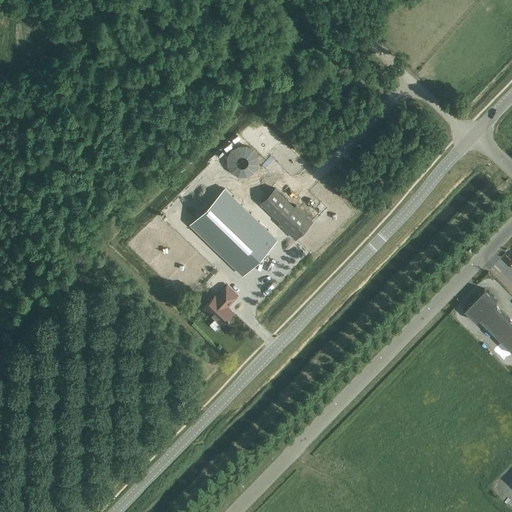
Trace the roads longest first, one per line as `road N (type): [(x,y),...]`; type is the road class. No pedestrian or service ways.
road 1 (unclassified): [(110,511),(474,136)]
road 2 (unclassified): [(511,226),(236,511)]
road 3 (unclassified): [(333,0),(474,136)]
